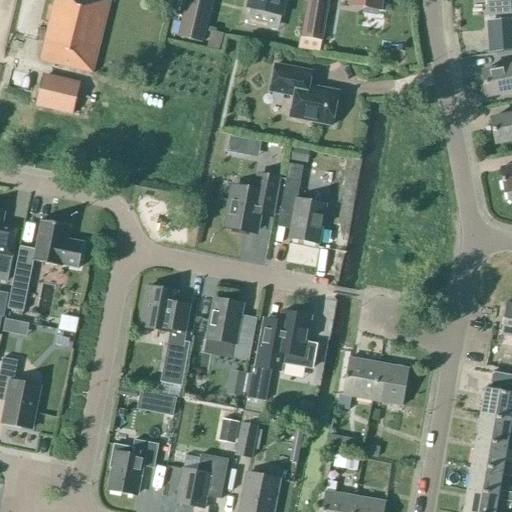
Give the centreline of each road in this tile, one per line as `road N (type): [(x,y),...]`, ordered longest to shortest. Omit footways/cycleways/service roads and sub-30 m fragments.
road 1 (residential): [(425,511),(478,237)]
road 2 (residential): [(478,237),(434,0)]
road 3 (residential): [(84,478),(129,253)]
road 4 (residential): [(129,253),(320,288)]
road 5 (residential): [(0,178),(102,199),(120,211),(129,253)]
